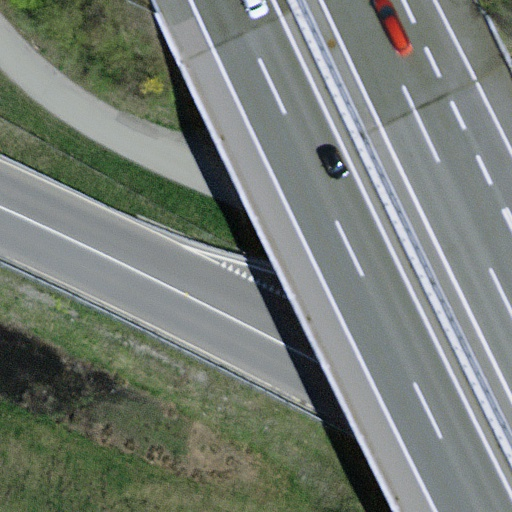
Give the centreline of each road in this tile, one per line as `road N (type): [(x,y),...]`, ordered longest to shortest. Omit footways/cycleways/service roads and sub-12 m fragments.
road 1 (unclassified): [(511,302),(125,134),(40,80),(0,42)]
road 2 (motorway): [(232,0),(480,511)]
road 3 (primary): [(511,465),(155,278)]
road 4 (motorway): [(511,402),(155,278)]
road 5 (motorway): [(511,306),(366,0)]
road 6 (primary): [(155,278),(0,206)]
